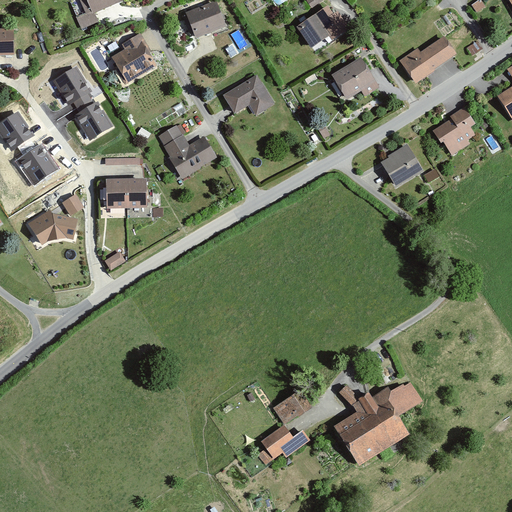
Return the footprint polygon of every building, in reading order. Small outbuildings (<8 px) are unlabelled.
[(122,0),(86,0),(92,14),(122,0)] [(221,0),(214,0),(189,7),(197,37),(230,28),(221,0)] [(336,4),(295,28),(308,50),(348,26),(336,4)] [(13,28),(0,28),(0,55),(14,55),(13,28)] [(447,33),(402,60),(416,82),(460,55),(447,33)] [(112,57),(127,84),(158,67),(140,34),(122,44),(125,49),(112,57)] [(366,56),(334,76),(352,105),(384,86),(366,56)] [(76,67),(52,82),(68,106),(92,91),(76,67)] [(257,73),(222,94),(234,114),(250,105),(256,115),(275,104),(257,73)] [(511,86),(498,95),(511,117),(511,86)] [(97,102),(74,117),(89,142),(113,126),(97,102)] [(472,110),(438,131),(454,157),(488,136),(472,110)] [(18,112),(0,123),(0,136),(10,152),(34,136),(18,112)] [(178,124),(158,135),(183,178),(217,159),(205,137),(190,145),(178,124)] [(412,143),(380,162),(396,190),(428,172),(412,143)] [(40,145),(17,161),(32,185),(56,170),(40,145)] [(147,177),(105,179),(106,209),(148,208),(147,177)] [(77,193),(63,202),(71,215),(85,206),(77,193)] [(51,209),(28,223),(41,246),(49,241),(65,239),(73,241),(78,217),(54,214),(51,209)] [(109,268),(126,263),(123,252),(105,257),(109,268)] [(394,395),(335,431),(361,475),(421,439),(394,395)] [(307,441),(289,420),(262,443),(279,464),(307,441)]
